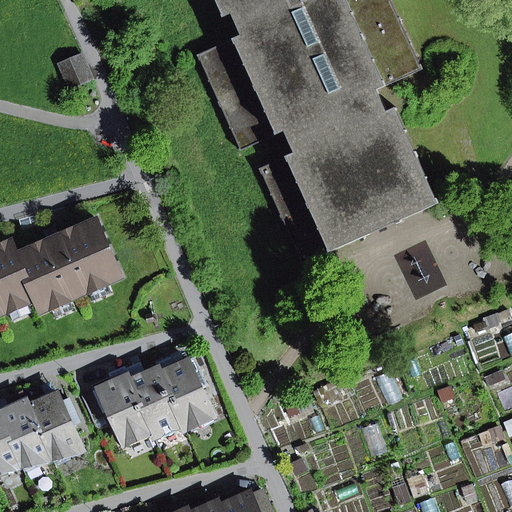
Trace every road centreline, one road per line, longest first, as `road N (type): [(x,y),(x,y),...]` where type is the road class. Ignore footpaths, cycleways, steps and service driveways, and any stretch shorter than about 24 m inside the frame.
road 1 (residential): [(141,176),(287,511)]
road 2 (track): [(68,0),(120,127)]
